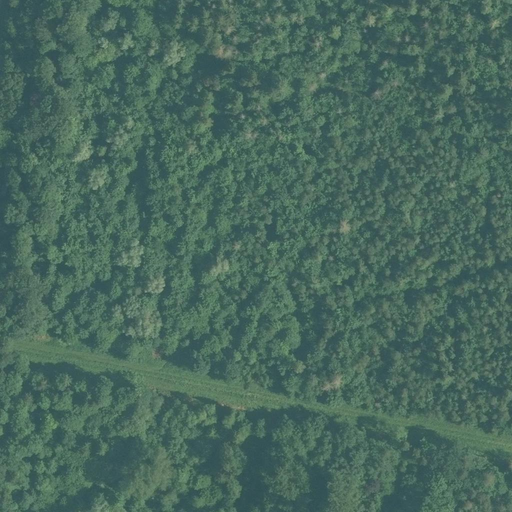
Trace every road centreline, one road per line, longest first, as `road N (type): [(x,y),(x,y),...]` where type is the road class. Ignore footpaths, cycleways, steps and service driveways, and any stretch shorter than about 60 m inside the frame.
road 1 (track): [(511,439),(0,339)]
road 2 (track): [(511,149),(98,19),(101,0)]
road 3 (track): [(157,370),(237,323),(437,285),(511,261)]
